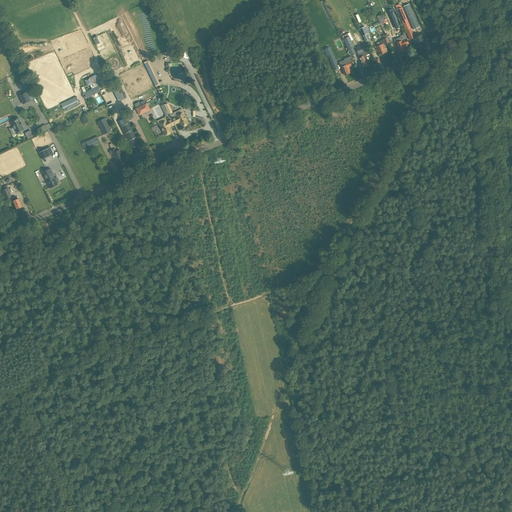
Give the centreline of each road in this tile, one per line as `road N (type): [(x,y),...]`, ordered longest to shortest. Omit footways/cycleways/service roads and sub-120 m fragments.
road 1 (unclassified): [(0,232),(479,32)]
road 2 (track): [(59,365),(323,262)]
road 3 (track): [(328,250),(241,500)]
road 4 (track): [(423,88),(328,250)]
road 5 (track): [(198,149),(231,304)]
road 6 (track): [(506,293),(496,262),(488,143)]
road 7 (track): [(268,122),(328,250)]
